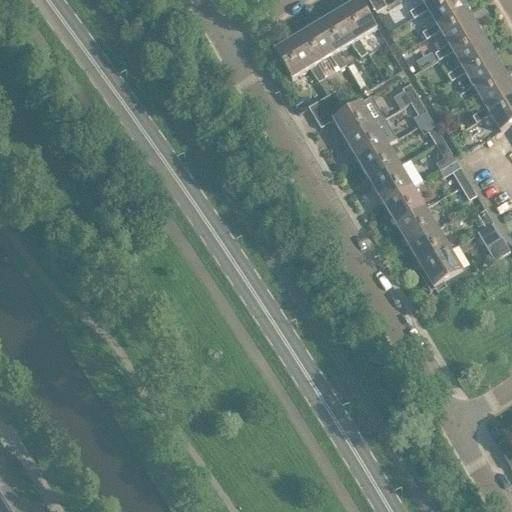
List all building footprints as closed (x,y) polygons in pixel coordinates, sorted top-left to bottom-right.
[(367,0),(376,14),(386,7),(381,0),(367,0)] [(437,0),(425,7),(423,4),(410,13),(413,20),(427,11),(435,25),(437,28),(466,11),(469,9),(463,0),(437,0)] [(361,59),(367,55),(359,41),(377,30),(360,2),(338,15),(355,43),(351,45),(361,59)] [(437,28),(435,25),(422,34),(426,40),(440,32),(448,46),(450,49),(478,32),(466,11),(437,28)] [(355,43),(338,15),(317,27),(334,56),(330,58),(340,71),(346,67),(338,53),(351,45),(355,43)] [(334,56),(317,27),(296,40),(313,68),(309,71),(319,84),(325,80),(317,66),(330,58),(334,56)] [(491,53),(478,32),(450,49),(448,46),(435,55),(438,61),(452,53),(460,67),(462,70),(491,53)] [(313,68),(296,40),(274,53),(292,81),(309,71),(313,68)] [(465,74),(473,88),(475,91),(503,74),(491,53),(462,70),(460,67),(447,76),(451,82),(465,74)] [(475,91),(473,88),(460,97),(463,103),(477,95),(485,109),(488,112),(511,97),(511,88),(503,74),(475,91)] [(411,105),(419,100),(411,86),(403,91),(411,105)] [(315,119),(340,104),(334,94),(308,109),(315,119)] [(493,122),(500,134),(509,129),(511,127),(511,97),(488,112),(485,109),(472,118),(476,124),(483,120),(487,126),(493,122)] [(333,122),(346,143),(375,126),(383,121),(370,99),(346,114),(340,104),(315,119),(321,129),(333,122)] [(419,118),(427,114),(419,100),(411,105),(419,118)] [(424,126),(436,147),(444,142),(431,121),(424,126)] [(387,147),(375,126),(346,143),(358,164),(387,147)] [(436,147),(444,160),(452,156),(444,142),(436,147)] [(400,168),(387,147),(358,164),(371,185),(400,168)] [(412,189),(400,168),(371,185),(384,206),(412,189)] [(453,175),(461,188),(469,184),(460,170),(453,175)] [(469,184),(461,188),(469,202),(477,198),(469,184)] [(425,210),(412,189),(384,206),(396,227),(425,210)] [(425,210),(396,227),(409,248),(437,231),(425,210)] [(486,230),(493,225),(485,212),(478,216),(486,230)] [(495,262),(510,253),(493,225),(486,230),(493,243),(490,245),(488,252),(495,262)] [(450,252),(437,231),(409,248),(421,269),(418,271),(450,252)] [(429,282),(434,290),(463,273),(450,252),(418,271),(425,284),(429,282)] [(0,490),(12,483),(11,481),(13,480),(9,474),(7,474),(0,462),(0,490)] [(0,511),(12,511),(25,505),(18,492),(19,490),(15,484),(14,485),(12,483),(0,490),(0,511)]
